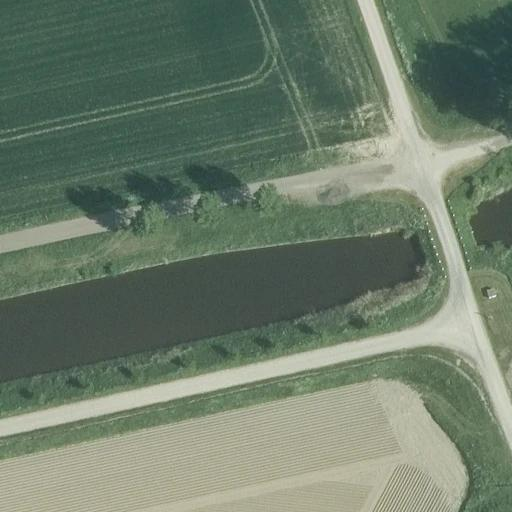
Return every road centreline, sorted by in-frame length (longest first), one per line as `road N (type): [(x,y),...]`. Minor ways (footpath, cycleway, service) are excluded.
road 1 (unclassified): [(0,431),(473,322)]
road 2 (track): [(421,167),(0,245)]
road 3 (unclassified): [(473,322),(364,0)]
